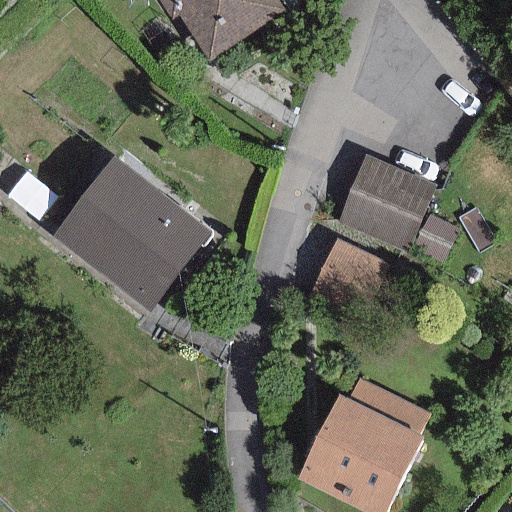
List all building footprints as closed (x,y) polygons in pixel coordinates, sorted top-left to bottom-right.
[(276,0),(158,0),(171,20),(177,15),(208,61),(284,10),(276,0)] [(436,186),(366,155),(335,223),(404,255),(436,186)] [(113,157),(51,238),(148,314),(210,232),(113,157)] [(474,209),(458,219),(478,253),(494,243),(474,209)] [(458,230),(429,216),(412,249),(441,264),(458,230)] [(390,267),(336,241),(308,298),(362,324),(390,267)] [(338,397),(296,481),(359,511),(386,511),(423,439),(418,437),(429,415),(359,380),(348,402),(338,397)]
